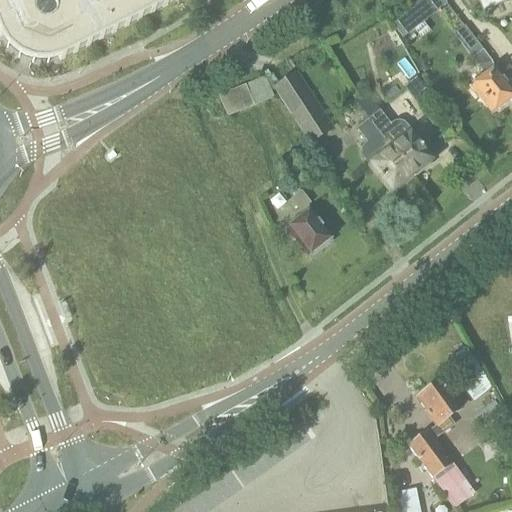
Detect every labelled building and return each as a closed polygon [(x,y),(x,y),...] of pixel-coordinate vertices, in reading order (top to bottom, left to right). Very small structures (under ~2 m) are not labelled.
[(25,63),(31,65),(37,66),(42,66),(48,65),(54,64),(60,62),(180,0),(0,0),(0,39),(3,44),(6,49),(10,53),(14,57),(19,60),(25,63)] [(476,0),(483,13),(509,1),(508,0),(476,0)] [(412,11),(393,26),(403,39),(422,24),(412,11)] [(505,109),(503,106),(511,98),(511,96),(499,80),(502,78),(482,53),(473,60),(485,77),(470,89),(479,100),(481,98),(493,114),(495,112),(497,115),(505,109)] [(295,60),(286,63),(292,71),(299,66),(295,60)] [(334,130),(330,124),(297,73),(273,90),(310,146),(334,130)] [(264,79),(219,98),(228,117),(272,98),(264,79)] [(425,115),(431,123),(444,113),(438,105),(425,115)] [(422,143),(413,133),(412,133),(407,127),(403,123),(398,122),(393,123),(390,125),(380,112),(367,121),(412,178),(414,176),(415,174),(420,169),(424,170),(428,166),(428,163),(432,161),(420,145),(422,143)] [(402,187),(401,184),(408,179),(410,180),(412,178),(367,121),(356,130),(367,144),(363,146),(361,151),(361,157),(369,167),(368,168),(376,179),(379,177),(391,192),(394,189),(397,191),(402,187)] [(297,214),(301,219),(286,231),(295,242),(297,240),(310,256),(311,254),(313,257),(322,250),(320,248),(329,240),(316,223),(318,221),(307,207),(310,204),(299,190),(293,195),(295,198),(292,201),(300,212),(297,214)] [(455,425),(450,418),(460,411),(441,385),(443,384),(441,382),(437,385),(433,383),(429,386),(429,392),(419,398),(428,412),(426,414),(436,427),(442,435),(455,425)] [(505,419),(494,405),(478,417),(488,431),(505,419)] [(414,443),(408,447),(443,494),(453,508),(473,494),(463,480),(428,432),(421,437),(420,435),(412,441),(414,443)] [(418,511),(416,491),(395,494),(397,511),(418,511)]
